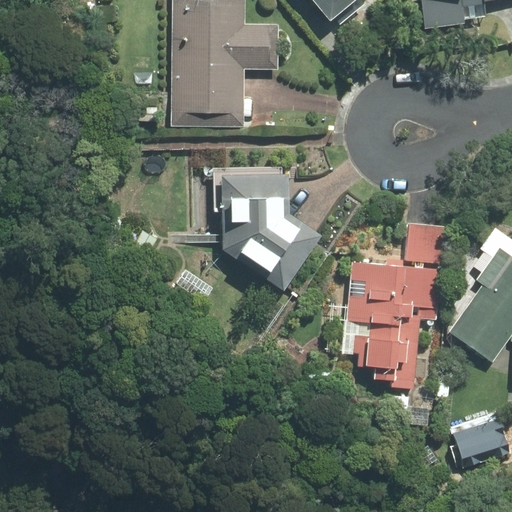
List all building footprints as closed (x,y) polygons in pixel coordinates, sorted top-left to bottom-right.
[(243,0),(170,0),(169,126),(240,127),(241,69),(275,70),(276,25),(243,24),(243,0)] [(306,0),(324,22),(350,0),(306,0)] [(420,0),(424,29),(461,24),(461,19),(483,16),(481,2),(499,0),(420,0)] [(219,250),(280,292),(318,238),(285,215),(283,175),(279,175),(279,169),(211,170),(211,213),(217,213),(219,250)] [(443,227),(407,224),(404,261),(440,264),(443,227)] [(447,333),(490,363),(511,332),(511,259),(496,248),(473,281),(480,285),(447,333)] [(361,387),(412,391),(418,319),(434,320),(438,270),(350,264),(345,321),(367,323),(366,338),(353,337),(351,354),(356,354),(355,367),(363,368),(361,387)] [(211,288),(185,268),(173,284),(199,304),(211,288)] [(507,453),(497,419),(450,434),(454,446),(449,448),(456,469),(507,453)]
